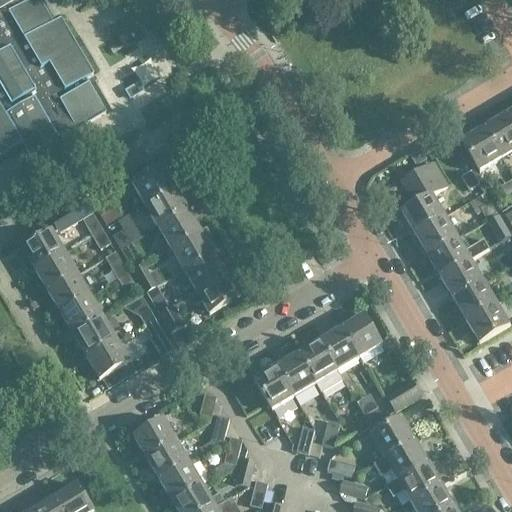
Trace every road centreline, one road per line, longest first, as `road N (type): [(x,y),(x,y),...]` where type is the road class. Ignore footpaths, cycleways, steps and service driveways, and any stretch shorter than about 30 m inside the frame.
road 1 (residential): [(81,429),(379,254)]
road 2 (tertiary): [(334,179),(258,58),(212,9)]
road 3 (residential): [(511,78),(334,179)]
road 4 (unknown): [(203,357),(99,191)]
road 5 (tertiary): [(464,404),(379,254)]
road 6 (residential): [(81,429),(0,285)]
